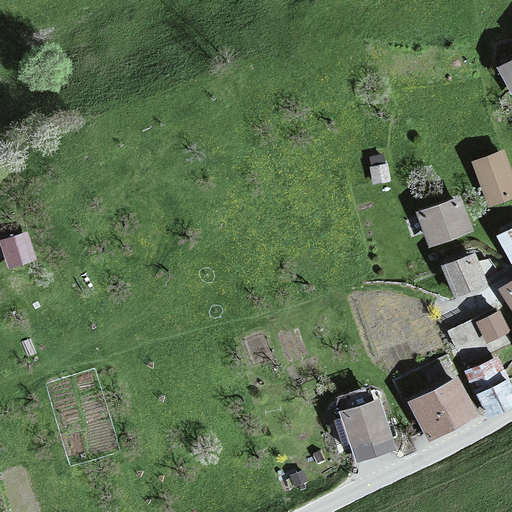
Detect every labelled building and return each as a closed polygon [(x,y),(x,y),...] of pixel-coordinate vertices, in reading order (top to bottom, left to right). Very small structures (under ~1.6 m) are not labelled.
[(511,58),(499,65),(511,89),(511,58)] [(511,176),(502,149),(472,160),(489,205),(511,195),(511,176)] [(387,160),(363,167),(368,185),(391,179),(387,160)] [(457,195),(418,210),(430,243),(470,228),(457,195)] [(511,225),(498,233),(511,258),(511,225)] [(29,233),(0,241),(0,253),(5,269),(37,260),(29,233)] [(471,250),(438,263),(450,291),(482,278),(471,250)] [(511,277),(499,286),(511,305),(511,277)] [(495,308),(469,320),(480,345),(507,333),(495,308)] [(490,355),(463,369),(476,395),(504,380),(490,355)] [(455,375),(405,399),(420,431),(470,407),(455,375)] [(511,393),(504,380),(475,397),(486,415),(511,400),(511,393)] [(377,396),(337,409),(355,462),(394,449),(377,396)]
